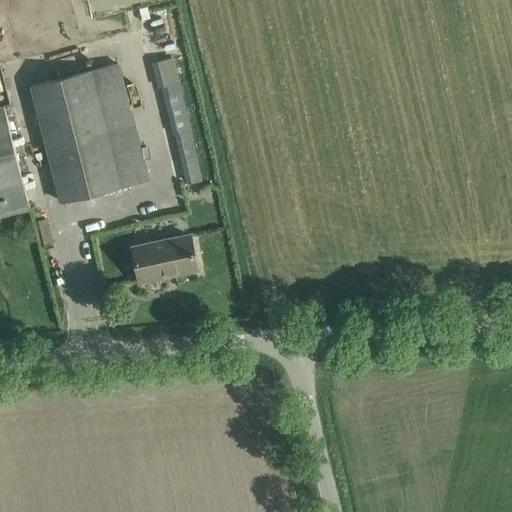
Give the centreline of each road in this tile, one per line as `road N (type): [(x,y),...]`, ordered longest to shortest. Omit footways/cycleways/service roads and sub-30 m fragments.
road 1 (unclassified): [(0,364),(290,337)]
road 2 (unclassified): [(290,337),(511,321)]
road 3 (unclassified): [(332,511),(290,337)]
